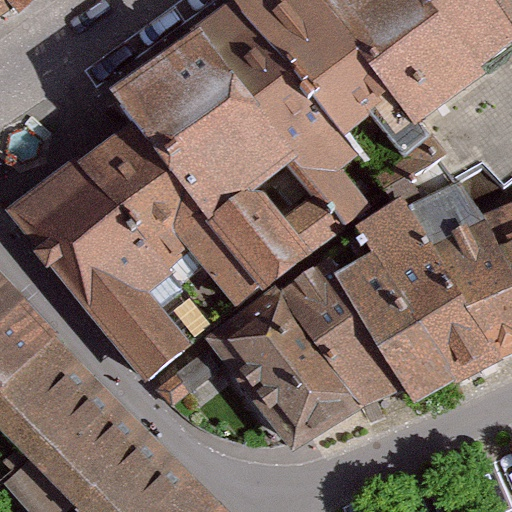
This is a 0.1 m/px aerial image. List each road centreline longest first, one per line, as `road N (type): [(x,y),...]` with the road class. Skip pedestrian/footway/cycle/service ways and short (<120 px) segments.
road 1 (residential): [(0,255),(200,473),(285,502),(412,470),(511,419)]
road 2 (residential): [(138,0),(0,73)]
